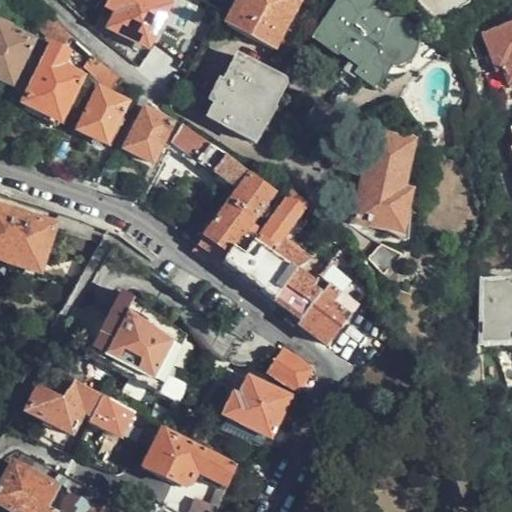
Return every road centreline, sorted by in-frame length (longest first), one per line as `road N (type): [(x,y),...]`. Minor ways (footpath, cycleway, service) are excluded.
road 1 (residential): [(0,165),(125,210),(320,356),(326,373)]
road 2 (unknown): [(325,115),(299,145),(284,147),(160,99)]
road 3 (residential): [(268,511),(326,373)]
road 4 (residential): [(160,99),(50,0)]
